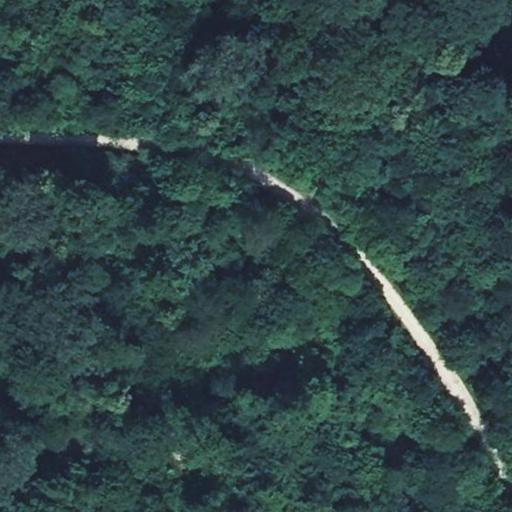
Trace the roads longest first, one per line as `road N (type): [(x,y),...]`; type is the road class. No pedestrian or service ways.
road 1 (track): [(511,480),(356,246),(282,188),(228,157),(173,146),(0,137)]
road 2 (track): [(173,146),(172,0)]
